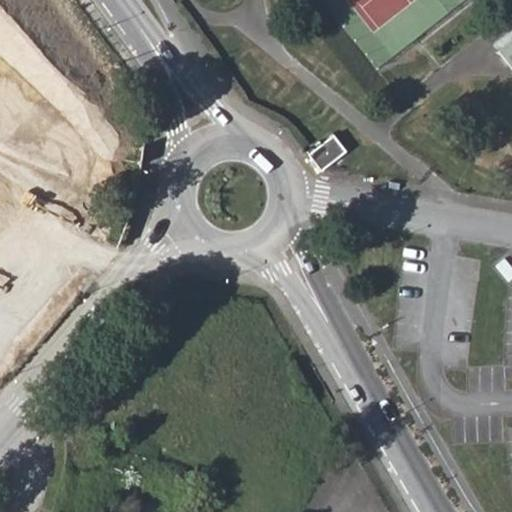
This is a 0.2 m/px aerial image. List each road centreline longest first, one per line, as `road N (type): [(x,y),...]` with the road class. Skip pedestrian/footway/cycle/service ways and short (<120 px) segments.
road 1 (tertiary): [(267,243),(292,261),(438,511)]
road 2 (residential): [(0,431),(137,273),(188,234)]
road 3 (tertiary): [(118,0),(207,149)]
road 4 (tertiary): [(267,243),(286,212),(279,169),(253,147),(207,149)]
